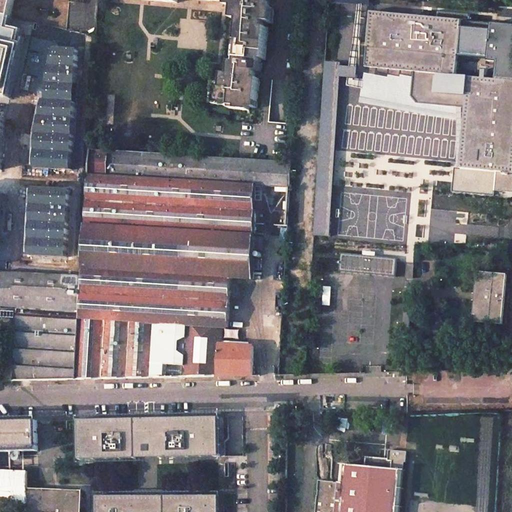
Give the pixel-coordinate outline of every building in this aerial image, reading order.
[(0,0),(0,13),(10,16),(11,16),(14,0),(69,0),(70,1),(83,3),(83,0),(0,0)] [(155,0),(178,2),(178,0),(207,0),(228,2),(228,6),(234,7),(233,19),(239,20),(235,63),(230,63),(229,76),(223,76),(221,86),(214,86),(212,107),(230,109),(230,112),(250,113),(251,110),(256,110),(258,80),(253,80),(254,76),(259,73),(260,67),(258,66),(259,61),(262,61),(265,30),(261,30),(262,23),(272,24),(273,9),(269,8),(269,2),(271,2),(271,0),(155,0)] [(462,20),(371,11),(366,67),(414,71),(411,97),(417,103),(458,107),(467,108),(461,169),(497,171),(495,191),(511,192),(511,80),(457,76),(462,20)] [(414,71),(366,67),(363,97),(457,114),(458,107),(417,103),(411,97),(414,71)] [(292,162),(90,149),(84,273),(78,380),(253,376),(254,346),(221,344),(222,327),(228,327),(232,278),(255,279),(257,236),(287,237),(292,162)] [(398,251),(400,233),(354,230),(356,208),(337,206),(336,231),(350,232),(349,248),(398,251)] [(339,273),(395,275),(396,257),(340,255),(339,273)] [(84,273),(0,269),(0,282),(2,283),(1,306),(15,307),(14,375),(0,374),(0,381),(78,380),(84,273)] [(501,324),(507,275),(477,272),(472,321),(501,324)] [(38,421),(0,421),(0,451),(38,451),(38,421)] [(133,423),(77,423),(77,463),(131,463),(131,461),(161,461),(161,463),(219,463),(218,422),(133,423)] [(408,449),(388,447),(387,457),(368,455),(368,463),(343,461),(341,478),(340,478),(339,479),(335,478),(335,477),(319,475),(318,487),(319,487),(319,492),(317,492),(315,511),(399,511),(405,461),(407,461),(408,449)] [(0,510),(28,510),(27,488),(27,470),(0,468),(0,510)] [(82,511),(83,490),(27,488),(28,510),(28,511),(82,511)] [(138,496),(96,497),(95,511),(218,511),(218,496),(156,496),(157,498),(138,499),(138,496)]
